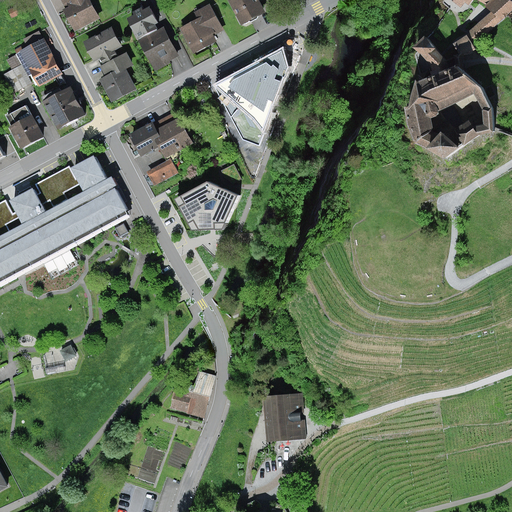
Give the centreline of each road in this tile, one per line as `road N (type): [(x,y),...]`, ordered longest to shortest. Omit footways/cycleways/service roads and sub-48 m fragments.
road 1 (residential): [(105,122),(221,348),(220,401),(177,511)]
road 2 (residential): [(334,0),(105,122)]
road 3 (track): [(511,260),(470,283),(451,275),(459,203),(511,163)]
road 4 (track): [(326,428),(511,372)]
road 5 (residential): [(105,122),(43,0)]
road 6 (unclassified): [(233,511),(326,428)]
